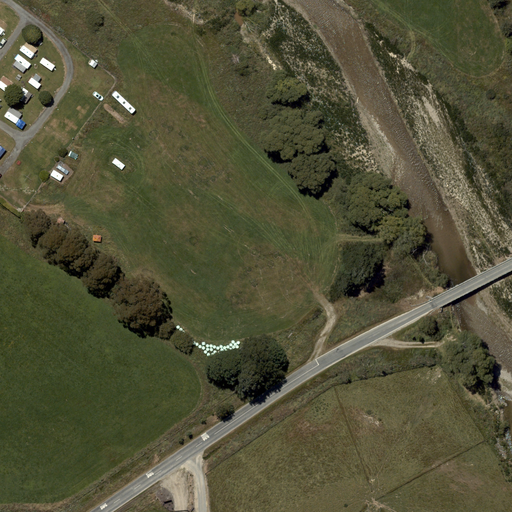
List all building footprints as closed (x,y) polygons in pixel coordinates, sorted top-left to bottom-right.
[(46,55),(38,66),(52,76),(60,65),(46,55)] [(22,79),(29,70),(19,62),(12,71),(22,79)] [(32,71),(24,82),(37,91),(45,81),(32,71)] [(16,84),(3,75),(0,79),(0,90),(7,96),(16,84)] [(33,95),(24,88),(16,98),(26,105),(33,95)] [(23,112),(12,104),(3,116),(15,124),(23,112)] [(78,140),(73,145),(81,152),(85,147),(78,140)] [(53,168),(49,174),(60,182),(64,175),(53,168)]
